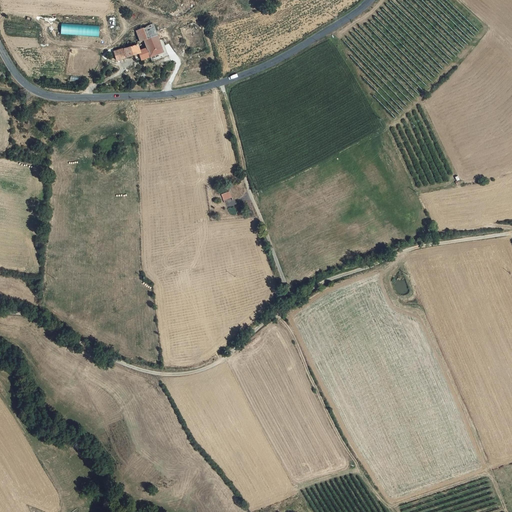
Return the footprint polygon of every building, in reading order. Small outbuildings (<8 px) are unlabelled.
[(62,35),(100,36),(100,25),(62,24),(62,35)] [(155,24),(136,30),(141,43),(145,42),(147,49),(150,57),(165,52),(160,39),(158,35),(155,24)] [(137,44),(114,52),(117,61),(118,61),(140,53),(140,52),(137,44)] [(147,58),(150,57),(147,49),(140,52),(140,53),(143,60),(147,58)] [(231,193),(223,196),(226,202),(233,199),(231,193)]
